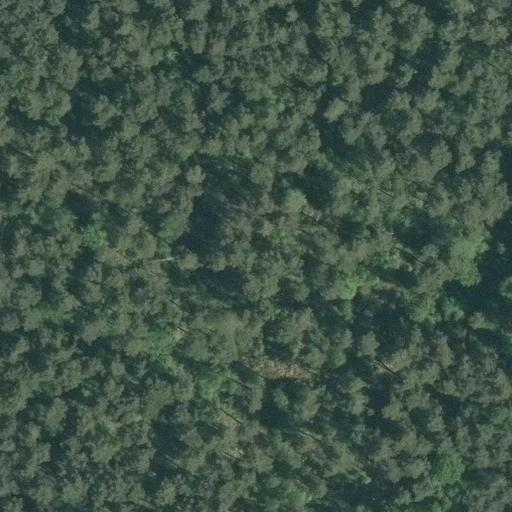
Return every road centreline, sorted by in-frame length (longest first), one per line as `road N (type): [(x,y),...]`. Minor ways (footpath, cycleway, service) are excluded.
road 1 (track): [(511,388),(449,367),(419,511)]
road 2 (track): [(118,511),(0,477)]
